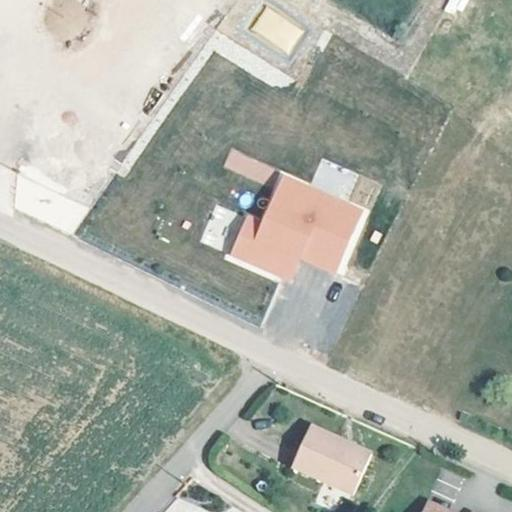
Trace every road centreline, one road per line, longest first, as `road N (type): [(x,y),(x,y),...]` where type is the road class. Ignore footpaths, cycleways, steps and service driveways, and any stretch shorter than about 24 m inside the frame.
road 1 (unclassified): [(0,225),(274,361)]
road 2 (residential): [(511,473),(274,361)]
road 3 (residential): [(274,361),(145,511)]
